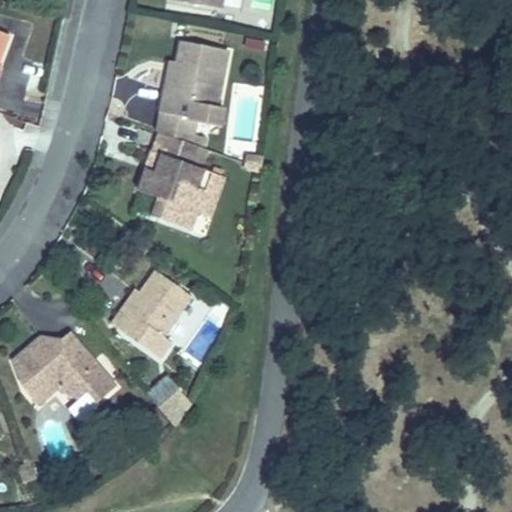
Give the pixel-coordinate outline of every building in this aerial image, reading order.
[(12,34),(25,5),(14,0),(0,0),(0,75),(4,77),(12,59),(4,56),(12,34)] [(184,94),(217,107),(220,78),(209,76),(212,60),(239,64),(249,4),(217,0),(199,0),(191,50),(186,49),(179,92),(184,94)] [(12,59),(21,38),(12,34),(4,56),(12,59)] [(209,76),(220,78),(237,80),(239,64),(212,60),(209,76)] [(231,128),(236,113),(217,107),(184,94),(177,112),(186,115),(178,138),(168,134),(161,149),(184,158),(177,176),(215,192),(224,171),(239,132),(231,128)] [(186,115),(177,112),(168,134),(178,138),(186,115)] [(253,138),(239,132),(224,171),(239,177),(253,138)] [(207,249),(208,248),(172,222),(143,261),(137,256),(125,272),(173,309),(188,291),(181,285),(207,249)] [(59,360),(78,344),(102,344),(109,338),(119,349),(135,334),(87,281),(77,288),(86,300),(77,306),(65,292),(37,317),(37,335),(59,360)] [(189,328),(172,346),(192,368),(209,347),(189,328)] [(102,344),(78,344),(98,367),(119,349),(109,338),(102,344)] [(0,391),(9,389),(0,358),(0,391)] [(167,418),(188,402),(167,375),(146,391),(167,418)] [(36,430),(50,425),(43,410),(30,415),(36,430)]
